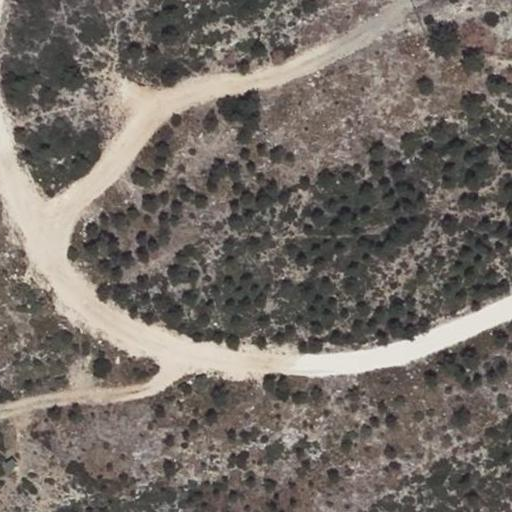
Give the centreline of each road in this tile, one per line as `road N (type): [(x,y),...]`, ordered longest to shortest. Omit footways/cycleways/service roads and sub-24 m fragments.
road 1 (track): [(511,311),(426,345),(337,359),(176,356),(87,301),(36,240),(0,152)]
road 2 (track): [(36,240),(143,116),(175,94),(314,56),(422,0)]
road 3 (track): [(176,356),(153,385),(40,401),(0,415)]
